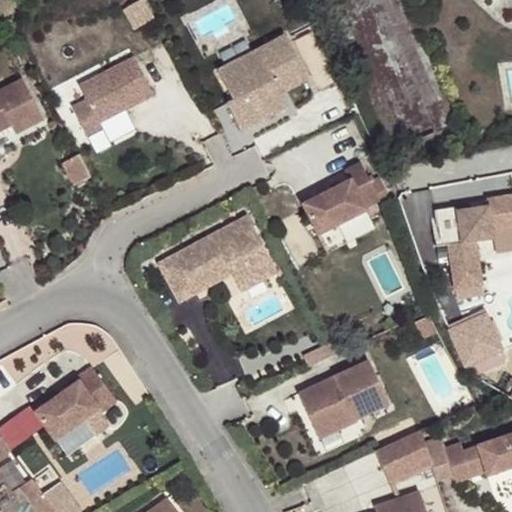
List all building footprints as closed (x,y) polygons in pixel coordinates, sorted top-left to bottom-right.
[(300,63),(286,37),(219,72),(234,101),(227,104),(242,131),(289,106),(281,92),(274,77),(300,63)] [(70,110),(85,139),(101,131),(98,126),(124,112),(151,97),(131,59),(77,89),(84,102),(70,110)] [(308,77),(300,63),(274,77),(281,92),(308,77)] [(0,130),(13,124),(17,132),(44,118),(23,78),(0,90),(0,130)] [(98,126),(101,131),(127,117),(124,112),(98,126)] [(319,237),(367,213),(366,210),(380,203),(362,165),(346,173),(351,182),(304,206),(319,237)] [(511,223),(511,197),(491,200),(493,207),(462,212),(466,243),(453,245),(459,288),(485,285),(480,241),(498,239),(497,233),(496,226),(511,223)] [(244,291),(277,273),(247,217),(157,263),(178,302),(196,293),(188,280),(215,266),(229,270),(231,275),(234,272),(244,291)] [(511,230),(511,223),(496,226),(497,233),(511,230)] [(196,293),(231,275),(229,270),(215,266),(188,280),(196,293)] [(231,275),(240,292),(244,291),(234,272),(231,275)] [(483,337),(469,344),(477,361),(491,356),(483,337)] [(337,355),(330,343),(302,358),(308,368),(337,355)] [(366,364),(301,394),(307,408),(301,410),(312,432),(348,415),(351,424),(353,423),(385,408),(366,364)] [(97,415),(112,404),(88,369),(72,380),(75,384),(31,415),(51,442),(94,412),(97,415)] [(295,396),(301,410),(307,408),(301,394),(295,396)] [(351,424),(348,415),(312,432),(315,441),(353,424),(353,423),(351,424)] [(429,468),(418,433),(373,454),(387,487),(429,468)] [(458,447),(442,452),(453,486),(469,480),(464,466),(479,462),(483,476),(484,480),(511,470),(511,437),(461,455),(458,447)] [(0,457),(8,451),(0,440),(0,457)] [(464,466),(469,480),(483,476),(479,462),(464,466)] [(18,489),(22,495),(34,487),(30,481),(18,489)] [(52,511),(34,487),(22,495),(34,511),(52,511)] [(422,511),(417,495),(385,505),(386,510),(380,511),(422,511)] [(171,511),(164,501),(149,511),(171,511)]
